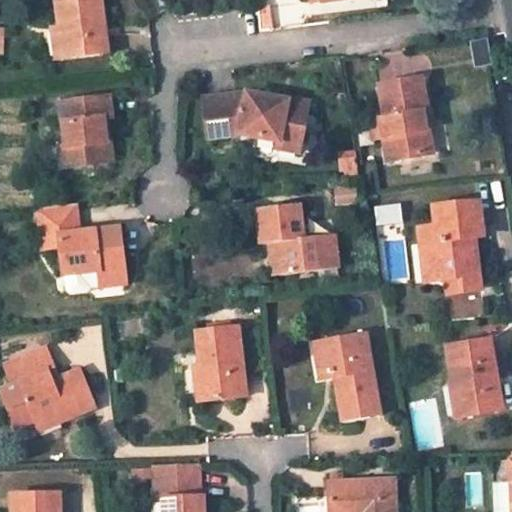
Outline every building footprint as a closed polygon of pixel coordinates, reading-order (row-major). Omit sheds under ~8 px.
[(101,0),(58,0),(62,29),(65,58),(109,53),(101,0)] [(62,29),(54,30),(57,59),(65,58),(62,29)] [(428,117),(422,83),(382,89),(387,124),(382,124),(385,142),(389,165),(430,158),(423,118),(428,117)] [(241,137),(279,145),(278,151),(300,155),(310,106),(288,102),(288,104),(247,97),(205,102),(209,141),(241,137)] [(112,164),(110,143),(104,144),(102,120),(107,120),(111,119),(108,99),(60,105),(65,148),(65,149),(68,168),(112,164)] [(372,126),(375,143),(385,142),(382,124),(372,126)] [(59,150),(61,169),(68,168),(65,149),(59,150)] [(341,158),(343,175),(356,174),(355,156),(341,158)] [(419,233),(423,267),(435,266),(437,286),(447,285),(448,299),(480,295),(476,261),(472,261),(470,243),(474,243),(483,241),(479,207),(435,211),(436,225),(440,227),(438,231),(419,233)] [(125,287),(118,231),(93,233),(93,237),(82,239),(81,234),(78,235),(75,209),(38,213),(42,252),(59,251),(65,293),(69,298),(87,295),(90,291),(125,287)] [(306,240),(302,209),(293,210),(297,241),(306,240)] [(316,274),(313,239),(306,240),(297,241),(293,210),(258,214),(261,242),(270,241),(275,279),(316,274)] [(423,267),(425,287),(437,286),(435,266),(423,267)] [(196,333),(204,403),(245,399),(237,329),(196,333)] [(380,420),(366,336),(324,344),(329,374),(323,375),(324,379),(333,378),(334,383),(342,427),(380,420)] [(329,374),(324,344),(314,346),(320,385),(334,383),(333,378),(324,379),(323,375),(329,374)] [(500,414),(489,344),(447,350),(453,387),(458,386),(458,387),(464,420),(500,414)] [(33,422),(59,413),(61,420),(90,410),(76,372),(56,379),(48,382),(43,372),(52,369),(43,348),(3,363),(9,380),(16,378),(24,398),(5,405),(13,426),(32,419),(33,422)] [(43,372),(48,382),(56,379),(52,369),(43,372)] [(446,388),(452,422),(464,420),(458,387),(458,386),(453,387),(446,388)] [(59,413),(33,422),(36,430),(61,420),(59,413)] [(157,467),(159,502),(166,501),(166,511),(204,511),(204,499),(198,499),(197,466),(157,467)] [(396,510),(394,481),(387,482),(388,510),(396,510)] [(388,510),(387,482),(327,484),(327,511),(395,511),(396,510),(388,510)] [(10,496),(9,511),(55,511),(55,495),(10,496)]
